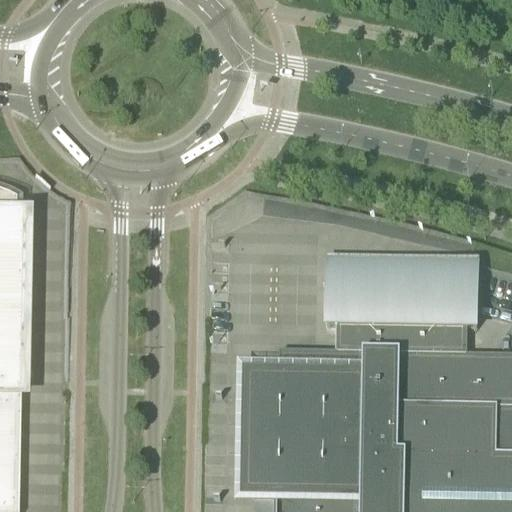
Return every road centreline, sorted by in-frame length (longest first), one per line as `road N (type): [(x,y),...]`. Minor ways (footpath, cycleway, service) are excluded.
road 1 (tertiary): [(111,169),(119,211),(111,511)]
road 2 (tertiary): [(154,511),(162,171)]
road 3 (primary): [(228,121),(385,142),(511,176)]
road 4 (primary): [(511,118),(280,65),(236,45)]
